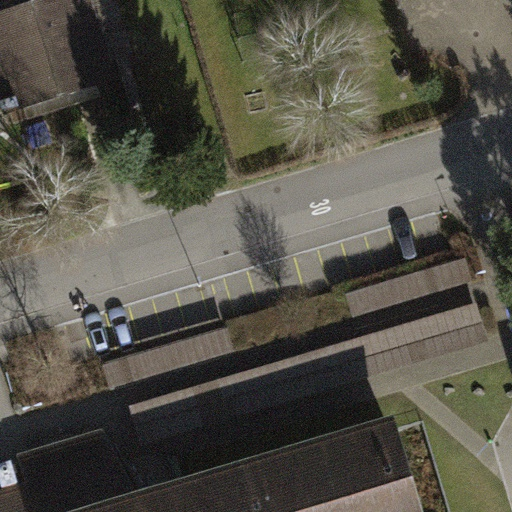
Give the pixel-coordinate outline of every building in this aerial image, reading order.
[(97,0),(38,0),(0,10),(0,124),(122,93),(97,0)] [(470,250),(344,288),(353,316),(478,279),(470,250)] [(474,300),(133,401),(144,441),(486,340),(474,300)] [(228,326),(105,364),(115,392),(238,353),(228,326)] [(423,511),(394,414),(135,492),(99,427),(21,450),(30,478),(40,511),(423,511)] [(40,511),(30,478),(0,487),(0,511),(40,511)]
